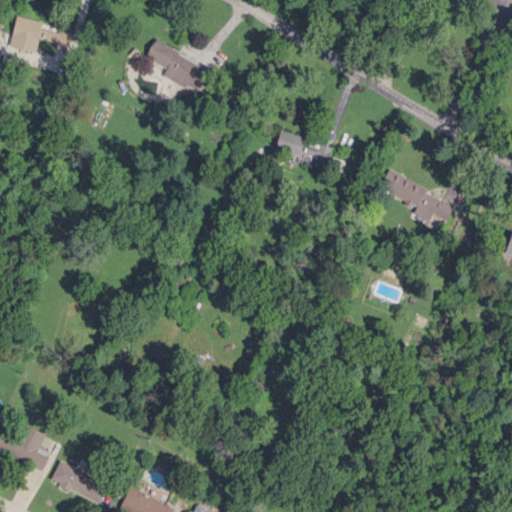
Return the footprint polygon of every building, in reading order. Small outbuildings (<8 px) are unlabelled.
[(42,20),(16,15),(10,46),(35,51),(37,38),(57,42),(59,32),(40,28),(42,20)] [(210,69),(154,39),(145,56),(166,67),(163,74),(198,92),(210,69)] [(331,143),(279,133),(275,155),(326,165),(331,143)] [(387,169),(378,187),(430,213),(439,195),(387,169)] [(44,434),(24,424),(19,435),(0,426),(0,450),(41,470),(50,451),(39,446),(44,434)] [(94,501),(103,483),(58,461),(49,479),(94,501)] [(170,511),(173,509),(130,485),(118,505),(129,511),(170,511)]
